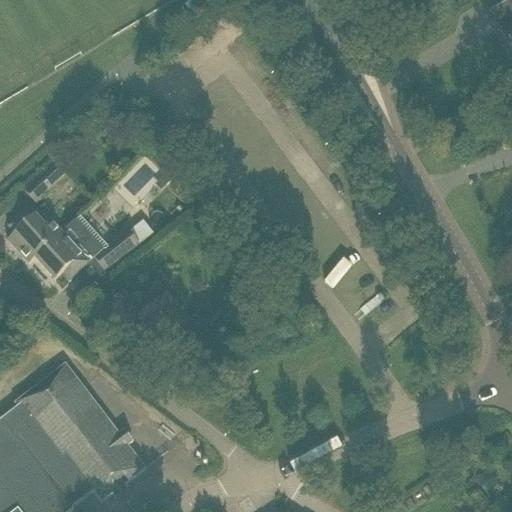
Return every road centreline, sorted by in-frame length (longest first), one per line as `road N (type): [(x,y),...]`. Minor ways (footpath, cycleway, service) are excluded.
road 1 (tertiary): [(511,364),(469,269),(309,0)]
road 2 (residential): [(261,472),(0,283)]
road 3 (residential): [(261,472),(511,379)]
